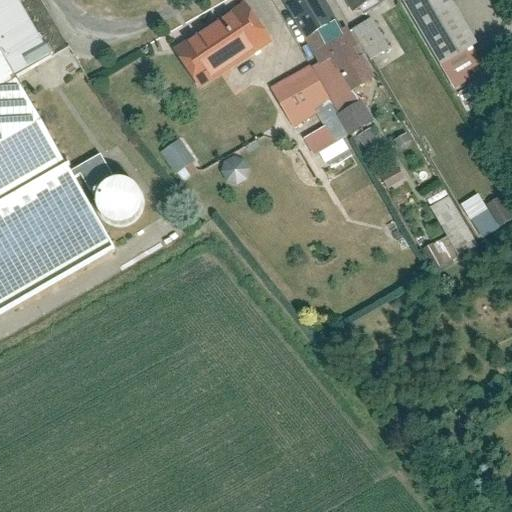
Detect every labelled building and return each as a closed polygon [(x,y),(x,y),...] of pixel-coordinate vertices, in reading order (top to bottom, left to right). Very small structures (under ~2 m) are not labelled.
[(50,52),(33,22),(20,0),(0,0),(0,319),(115,251),(17,70),(50,52)] [(319,0),(295,0),(282,7),(308,51),(321,44),(331,63),(277,94),(294,125),(321,110),(336,138),(363,123),(346,92),(370,78),(362,64),(391,48),(374,18),(341,37),(319,0)] [(348,0),(354,10),(371,0),(348,0)] [(409,0),(404,3),(452,88),(467,79),(458,63),(472,55),(440,0),(409,0)] [(189,38),(210,75),(269,41),(247,4),(189,38)] [(158,154),(172,174),(192,160),(178,139),(158,154)] [(221,159),(219,181),(244,183),(245,160),(221,159)] [(511,211),(504,194),(482,205),(477,194),(460,203),(477,237),(511,219),(511,211)] [(427,207),(444,236),(423,248),(435,269),(477,246),(448,195),(427,207)]
